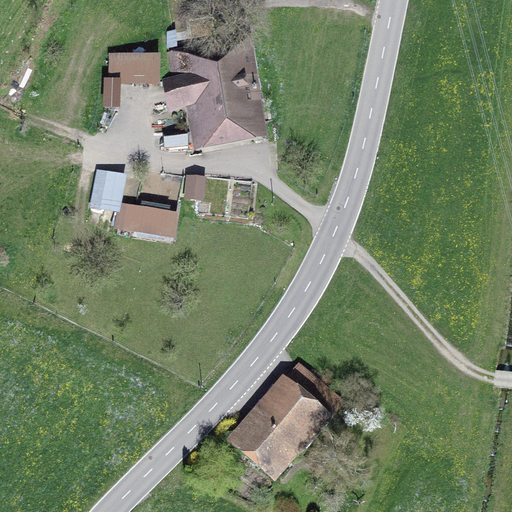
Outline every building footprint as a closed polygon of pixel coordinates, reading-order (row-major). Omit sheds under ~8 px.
[(168,108),(199,103),(204,138),(263,127),(249,39),(169,53),(173,80),(164,82),(168,108)] [(153,58),(112,56),(111,81),(153,82),(153,58)] [(163,150),(189,151),(186,135),(160,134),(163,150)] [(122,210),(127,172),(96,168),(91,207),(122,210)] [(203,199),(206,175),(186,173),(183,197),(203,199)] [(172,237),(175,219),(134,212),(130,230),(172,237)] [(240,441),(275,472),(291,453),(298,458),(343,406),(302,371),(240,441)] [(328,438),(314,455),(327,467),(341,450),(328,438)]
